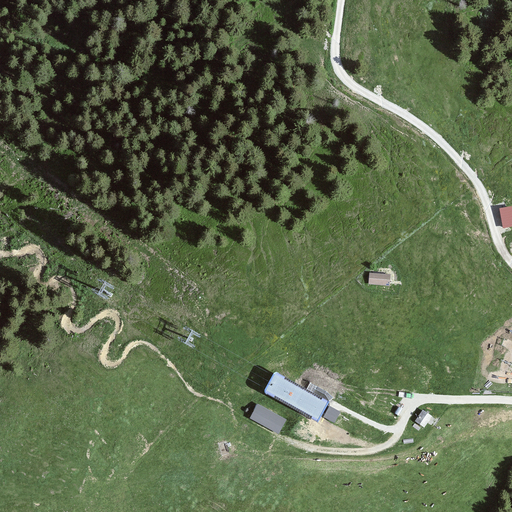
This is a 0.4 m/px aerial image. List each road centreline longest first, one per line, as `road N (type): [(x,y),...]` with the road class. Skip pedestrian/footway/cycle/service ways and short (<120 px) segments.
road 1 (track): [(511,264),(471,169),(419,122),(338,71),(341,0)]
road 2 (track): [(511,400),(420,398),(397,430)]
